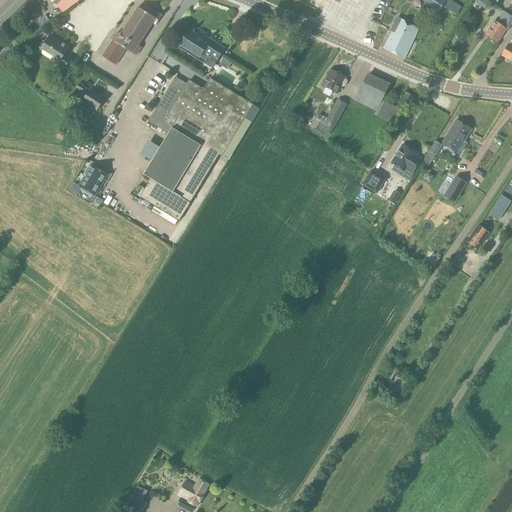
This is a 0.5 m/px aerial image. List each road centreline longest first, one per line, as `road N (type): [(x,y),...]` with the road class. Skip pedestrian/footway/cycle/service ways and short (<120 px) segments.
road 1 (tertiary): [(511,95),(441,83),(249,0)]
road 2 (unclassified): [(386,511),(511,306)]
